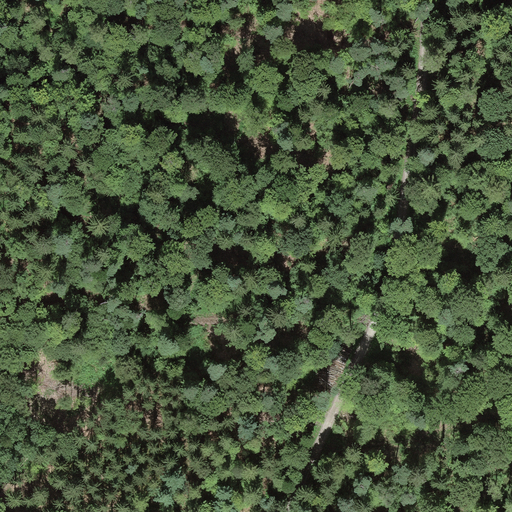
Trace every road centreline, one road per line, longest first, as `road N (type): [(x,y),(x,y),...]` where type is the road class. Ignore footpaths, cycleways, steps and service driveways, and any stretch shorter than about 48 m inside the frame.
road 1 (track): [(400,212),(376,317),(290,511)]
road 2 (track): [(429,0),(400,212)]
